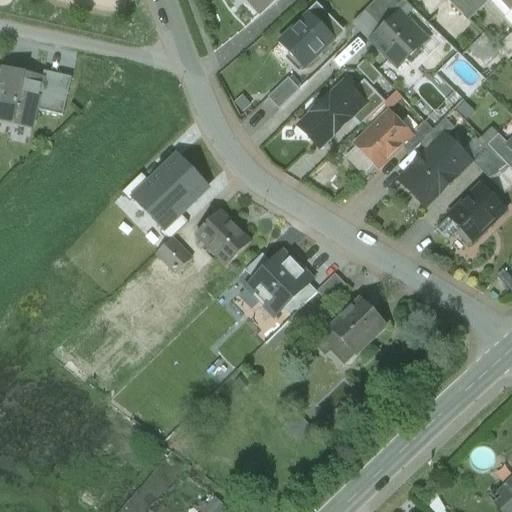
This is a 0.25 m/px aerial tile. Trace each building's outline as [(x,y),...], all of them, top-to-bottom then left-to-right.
[(246,0),(261,18),(282,0),(246,0)] [(476,7),(469,0),(445,0),(464,19),(476,7)] [(469,0),(476,7),(464,19),(469,24),(494,0),(469,0)] [(511,0),(502,0),(501,1),(511,12),(511,11),(511,0)] [(407,7),(399,15),(399,14),(370,42),(398,70),(398,69),(399,70),(400,69),(399,68),(407,61),(410,65),(420,55),(417,52),(435,34),(407,7)] [(317,9),(279,46),(290,57),(286,61),(298,73),(302,70),(303,71),(341,34),(317,9)] [(511,35),(496,49),(508,61),(511,57),(511,35)] [(382,79),(365,62),(357,70),(373,88),(382,79)] [(43,80),(4,71),(2,77),(0,76),(0,119),(32,127),(36,112),(43,80)] [(44,74),(43,80),(36,112),(62,118),(71,80),(44,74)] [(288,80),(268,100),(279,111),(299,92),(288,80)] [(364,82),(353,94),(365,106),(376,95),(364,82)] [(344,85),(324,104),(323,104),(323,105),(319,105),(319,109),(318,109),(318,118),(309,118),(299,128),(319,150),(352,119),(352,118),(365,106),(353,94),(344,85)] [(365,106),(352,118),(352,119),(360,127),(385,104),(376,95),(365,106)] [(470,101),(457,106),(462,119),(475,115),(470,101)] [(390,116),(357,148),(377,170),(399,149),(411,138),(410,137),(390,116)] [(434,133),(420,147),(428,154),(448,134),(450,135),(455,130),(446,121),(434,133)] [(424,123),(410,137),(411,138),(399,149),(408,158),(420,147),(434,133),(424,123)] [(448,134),(428,154),(432,159),(419,172),(415,171),(401,185),(417,200),(426,200),(434,192),(443,192),(467,167),(457,157),(461,154),(453,146),(453,138),(450,135),(448,134)] [(509,148),(498,137),(488,147),(510,170),(511,172),(511,171),(511,152),(509,149),(509,148)] [(487,146),(471,162),(489,181),(510,170),(488,147),(487,146)] [(150,184),(133,201),(148,216),(193,174),(177,158),(150,184)] [(193,174),(148,216),(163,232),(180,216),(208,190),(193,174)] [(129,204),(133,201),(150,184),(142,176),(121,195),(129,204)] [(481,187),(448,220),(460,232),(457,235),(468,247),(471,244),(472,245),(506,213),(481,187)] [(252,246),(222,214),(198,236),(228,269),(252,246)] [(188,225),(180,216),(163,232),(160,235),(169,244),(173,240),(188,225)] [(448,220),(436,230),(437,231),(448,243),(456,235),(457,235),(460,232),(448,220)] [(194,262),(173,240),(169,244),(157,255),(178,277),(194,262)] [(299,269),(285,254),(259,277),(270,289),(285,305),(313,279),(301,267),(299,269)] [(335,278),(318,294),(328,305),(346,289),(335,278)] [(270,289),(257,301),(272,317),(285,305),(270,289)] [(361,303),(354,311),(353,310),(341,321),(342,322),(332,331),(344,344),(335,352),(349,366),(357,358),(358,358),(387,330),(361,303)] [(292,304),(275,321),(283,329),(300,313),(292,304)] [(167,428),(155,440),(163,447),(174,435),(167,428)] [(511,511),(511,482),(502,492),(502,493),(495,500),(505,510),(503,511),(511,511)] [(200,511),(223,511),(226,509),(211,495),(198,509),(200,511)]
